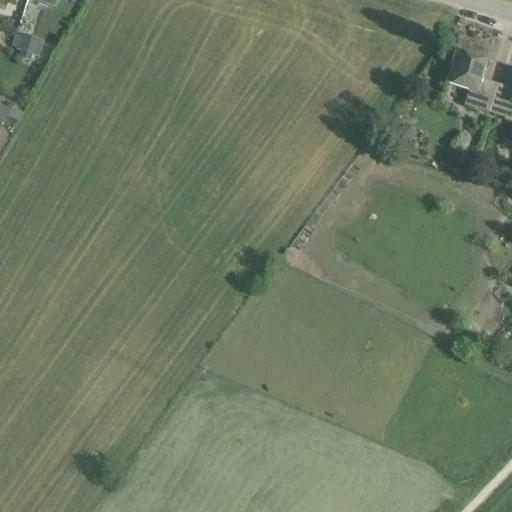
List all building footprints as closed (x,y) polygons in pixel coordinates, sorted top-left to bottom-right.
[(57,0),(29,0),(55,8),(57,0)] [(45,43),(22,35),(17,50),(39,58),(45,43)] [(488,64),(458,54),(448,86),(470,92),(465,108),(489,115),(492,105),(498,86),(483,81),(488,64)] [(511,90),(502,87),(496,107),(493,116),(511,122),(511,90)] [(407,121),(396,132),(407,143),(418,132),(407,121)] [(488,178),(492,169),(489,162),(481,158),(475,173),(488,178)] [(511,184),(508,181),(503,188),(508,191),(511,185),(511,184)]
